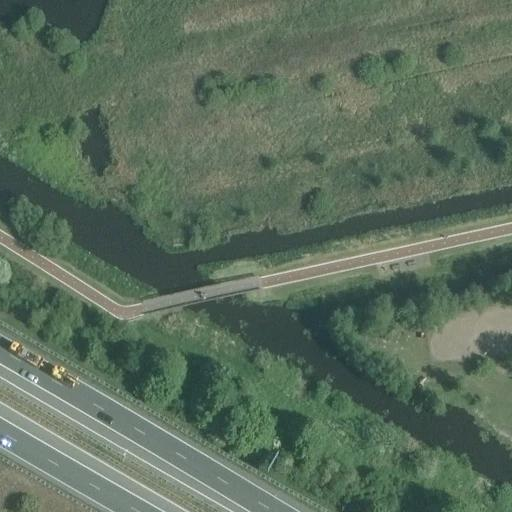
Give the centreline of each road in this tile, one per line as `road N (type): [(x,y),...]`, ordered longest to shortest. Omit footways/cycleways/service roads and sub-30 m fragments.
road 1 (motorway): [(278,511),(0,349)]
road 2 (motorway): [(0,427),(149,511)]
